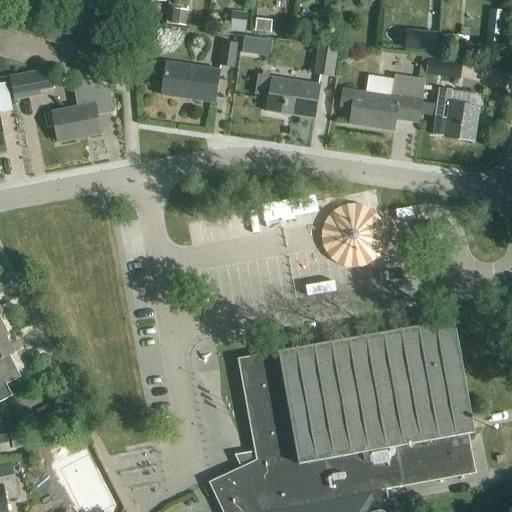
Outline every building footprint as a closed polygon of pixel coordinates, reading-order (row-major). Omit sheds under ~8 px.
[(13,34),(19,10),(7,7),(1,30),(13,34)] [(186,28),(188,12),(172,9),(170,26),(186,28)] [(24,37),(31,13),(19,10),(13,34),(24,37)] [(246,35),(248,15),(232,12),(229,33),(246,35)] [(36,40),(42,17),(31,13),(24,37),(36,40)] [(48,43),(54,20),(42,17),(36,40),(48,43)] [(60,46),(66,23),(54,20),(48,43),(60,46)] [(270,35),(272,22),(255,20),(254,33),(270,35)] [(71,50),(78,26),(66,23),(60,46),(71,50)] [(83,53),(89,29),(78,26),(71,50),(83,53)] [(95,56),(101,32),(89,29),(83,53),(95,56)] [(406,31),(404,51),(435,54),(437,34),(406,31)] [(101,32),(95,56),(106,59),(113,36),(101,32)] [(245,40),(242,56),(255,58),(257,42),(245,40)] [(219,68),(233,70),(237,45),(223,43),(219,68)] [(312,87),(271,80),(258,78),(255,95),(269,97),(266,113),(314,121),(319,88),(321,77),(333,79),(338,49),(318,46),(313,76),(312,87)] [(426,76),(458,81),(460,64),(429,59),(426,76)] [(166,64),(161,97),(215,105),(220,72),(166,64)] [(9,78),(14,102),(41,97),(40,94),(53,91),(49,70),(9,78)] [(368,77),(365,95),(343,91),(340,108),(352,110),(350,125),(393,132),(395,121),(418,125),(425,82),(395,77),(394,81),(368,77)] [(79,81),(75,95),(78,109),(52,114),(58,143),(100,135),(97,116),(112,113),(107,88),(79,81)] [(0,86),(0,114),(13,112),(8,85),(0,86)] [(473,144),(479,109),(450,104),(452,92),(439,90),(432,136),(444,138),(444,139),(473,144)] [(1,322),(0,322),(0,403),(12,397),(6,386),(20,379),(9,357),(14,355),(5,339),(9,337),(1,322)] [(387,492),(475,476),(468,436),(474,435),(454,323),(237,361),(256,462),(208,484),(221,511),(395,511),(394,501),(388,502),(387,492)] [(10,435),(13,451),(33,447),(30,431),(10,435)] [(0,436),(0,453),(10,451),(7,436),(0,436)] [(101,511),(111,509),(95,456),(64,465),(78,511),(101,511)] [(0,511),(7,511),(6,502),(19,499),(15,476),(0,478),(0,511)]
